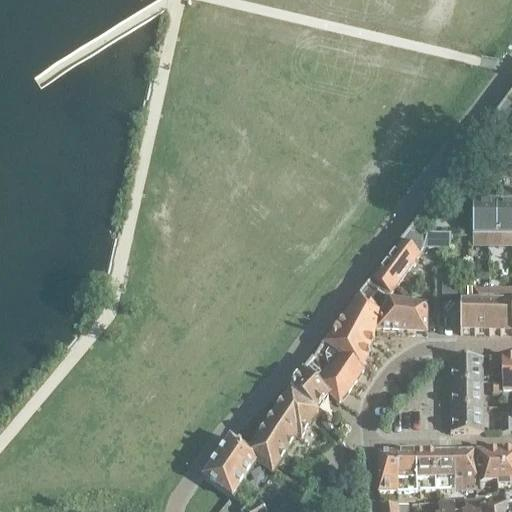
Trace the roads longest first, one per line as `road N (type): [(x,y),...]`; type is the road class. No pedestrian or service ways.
road 1 (residential): [(368,444),(367,416),(380,382),(407,359),(433,349),(511,348)]
road 2 (residential): [(368,444),(511,442)]
